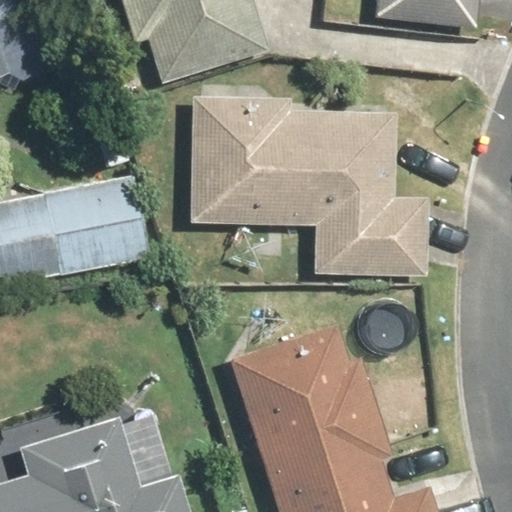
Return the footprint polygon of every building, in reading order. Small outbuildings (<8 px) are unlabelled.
[(16,0),(0,0),(0,79),(46,57),(16,0)] [(107,0),(139,94),(266,52),(248,0),(107,0)] [(367,0),(364,26),(480,38),(483,0),(367,0)] [(394,112),(184,103),(179,226),(306,232),(304,278),(426,284),(430,196),(390,195),(394,112)] [(131,173),(0,197),(0,286),(147,259),(131,173)] [(400,511),(343,313),(216,349),(263,511),(400,511)] [(0,479),(0,511),(178,511),(166,471),(129,482),(107,411),(2,443),(12,476),(0,479)]
